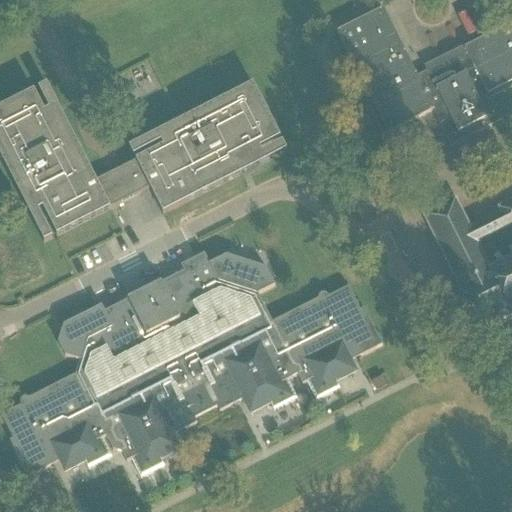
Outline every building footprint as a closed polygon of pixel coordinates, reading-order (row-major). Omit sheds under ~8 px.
[(352,61),(388,133),(389,134),(432,112),(443,106),(458,135),(488,120),(475,95),(483,91),(485,95),(511,80),(511,25),(464,50),(467,57),(419,82),(383,9),(335,33),(350,62),(352,61)] [(56,238),(149,191),(162,216),(241,176),(235,163),(280,140),(253,86),(181,123),(188,136),(96,183),(69,131),(57,138),(34,93),(0,110),(0,159),(17,193),(30,187),(56,238)] [(511,201),(498,209),(500,214),(469,229),(454,200),(422,216),(463,298),(462,298),(473,319),(487,312),(495,328),(511,319),(511,315),(511,314),(511,313),(511,201)] [(21,407),(1,418),(13,441),(9,443),(28,479),(34,476),(50,468),(58,463),(59,463),(64,473),(85,463),(88,470),(111,459),(102,440),(106,438),(112,451),(121,454),(126,463),(131,461),(140,480),(163,468),(160,461),(180,450),(173,436),(177,435),(186,430),(197,424),(195,420),(217,409),(219,413),(230,407),(239,403),(243,401),(250,415),(270,405),(274,412),(296,400),(287,381),(297,376),(302,386),(306,383),(316,402),(339,391),(335,383),(356,373),(351,362),(352,362),(360,358),(376,350),(358,313),(354,315),(342,292),(328,299),(327,296),(323,294),(319,296),(317,301),(272,324),(258,296),(274,287),(266,269),(226,257),(209,266),(204,256),(180,268),(183,273),(152,289),(136,297),(104,313),(101,307),(63,327),(58,344),(65,358),(79,363),(75,377),(29,400),(24,398),(21,400),(19,404),(21,407)] [(381,378),(372,383),(376,391),(386,386),(381,378)]
